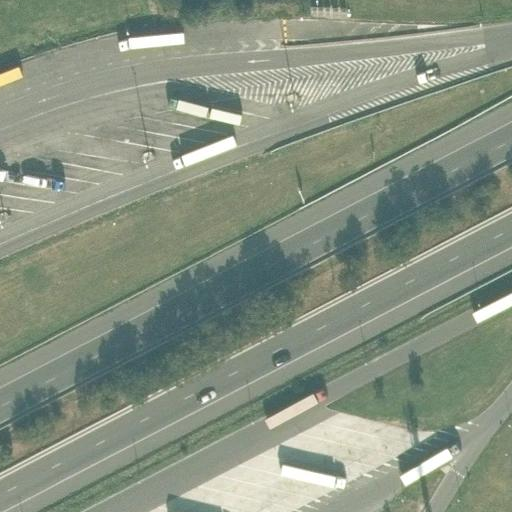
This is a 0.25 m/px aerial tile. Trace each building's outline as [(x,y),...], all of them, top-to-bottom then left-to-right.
[(67,0),(0,0),(0,53),(77,22),(67,0)] [(95,0),(103,15),(133,0),(95,0)] [(218,102),(272,115),(275,103),(221,90),(218,102)] [(167,119),(222,130),(225,118),(170,107),(167,119)] [(176,148),(178,136),(124,125),(122,136),(176,148)] [(111,169),(114,157),(57,145),(55,157),(111,169)] [(208,169),(246,158),(243,149),(205,159),(208,169)] [(0,181),(65,185),(66,172),(1,168),(0,181)] [(396,437),(399,423),(347,415),(345,428),(396,437)] [(210,487),(207,499),(258,511),(260,500),(210,487)]
